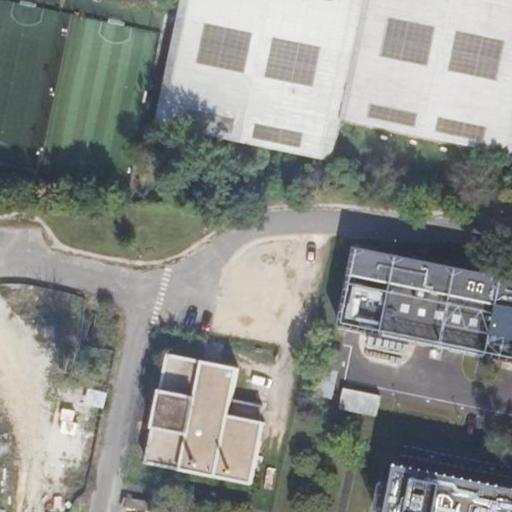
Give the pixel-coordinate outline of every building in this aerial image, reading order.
[(185,0),(161,120),(327,154),(359,0),(185,0)] [(511,0),(371,0),(348,116),(511,153),(511,0)] [(180,223),(118,220),(118,236),(137,237),(136,245),(179,247),(180,223)] [(98,245),(100,225),(73,223),(71,243),(98,245)] [(511,362),(511,280),(351,248),(335,328),(511,362)] [(266,311),(206,302),(204,315),(198,315),(192,338),(199,340),(199,343),(259,352),(259,349),(268,350),(272,326),(263,324),(266,311)] [(61,310),(57,338),(68,339),(72,311),(61,310)] [(162,355),(142,463),(248,483),(260,422),(253,420),(256,406),(227,401),(233,368),(162,355)] [(332,374),(311,370),(309,384),(315,385),(313,396),(328,398),(332,374)] [(376,419),(381,398),(341,390),(337,411),(376,419)] [(452,440),(455,413),(425,409),(421,438),(438,440),(438,438),(452,440)] [(511,511),(511,489),(393,465),(383,511),(511,511)] [(137,511),(139,501),(120,498),(118,511),(122,511),(137,511)]
